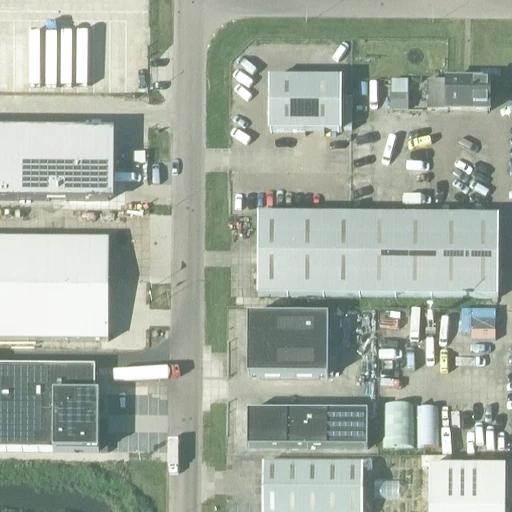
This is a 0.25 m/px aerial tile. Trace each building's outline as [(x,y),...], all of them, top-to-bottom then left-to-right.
[(341,81),(269,81),(268,133),(341,133),(341,81)] [(427,112),(489,112),(489,82),(427,82),(427,112)] [(407,96),(391,95),(389,95),(389,112),(407,112),(407,96)] [(0,201),(108,202),(109,130),(0,129),(0,201)] [(144,154),(132,154),(132,163),(144,163),(144,154)] [(377,298),(378,218),(258,217),(257,297),(377,298)] [(378,218),(377,298),(497,299),(498,219),(378,218)] [(0,241),(0,341),(108,343),(108,242),(0,241)] [(328,318),(247,317),(247,378),(327,379),(328,318)] [(98,454),(99,395),(94,395),(95,368),(0,367),(0,452),(52,453),(98,454)] [(287,450),(287,413),(247,413),(246,450),(287,450)] [(327,413),(287,413),(287,450),(327,450),(327,413)] [(367,413),(327,413),(327,450),(367,450),(367,413)] [(362,511),(363,466),(262,465),(261,511),(362,511)] [(429,469),(428,511),(504,511),(505,470),(429,469)]
